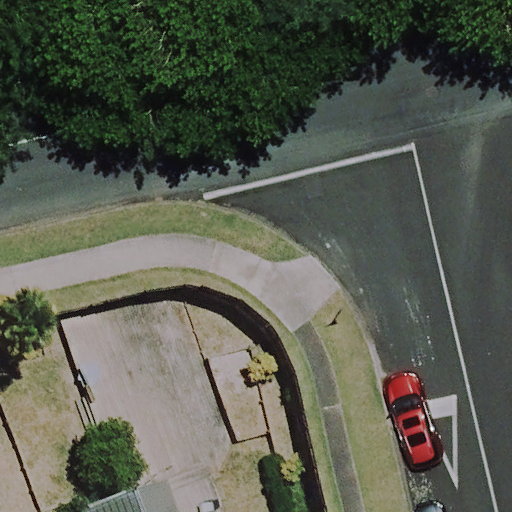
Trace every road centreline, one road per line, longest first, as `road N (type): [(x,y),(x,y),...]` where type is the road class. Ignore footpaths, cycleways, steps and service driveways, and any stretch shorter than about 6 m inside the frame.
road 1 (residential): [(393,58),(496,511)]
road 2 (residential): [(393,58),(0,148)]
road 3 (residential): [(511,30),(393,58)]
